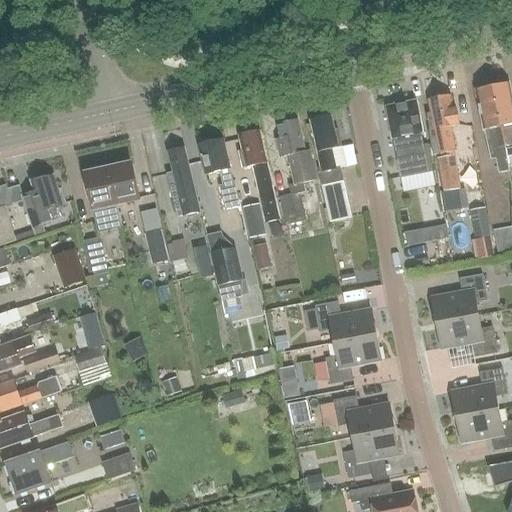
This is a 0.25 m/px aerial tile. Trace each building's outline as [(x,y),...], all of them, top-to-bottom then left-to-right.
[(511,136),(510,126),(511,125),(511,107),(511,108),(506,84),(492,87),(493,90),(504,148),(511,145),(511,136)] [(507,164),(504,148),(493,90),(492,87),(478,90),(483,113),(480,114),(483,132),(489,160),(494,159),(497,174),(509,172),(507,164)] [(433,155),(438,154),(445,153),(445,157),(436,159),(442,193),(460,190),(453,151),(449,128),(459,126),(457,110),(453,110),(450,96),(442,98),(438,96),(431,97),(429,100),(428,101),(430,115),(427,115),(430,132),(428,132),(433,155)] [(423,146),(422,140),(415,103),(402,105),(398,103),(394,104),(392,107),(387,108),(396,152),(401,178),(433,172),(428,145),(423,146)] [(331,117),(322,119),(318,116),(314,117),(312,121),(309,121),(327,210),(348,206),(344,183),(343,184),(340,169),(335,170),(331,151),(341,149),(337,131),(334,131),(331,117)] [(288,157),(292,176),(294,187),(289,188),(291,197),(280,199),(287,227),(307,222),(301,195),(306,194),(304,184),(316,182),(310,152),(304,154),(297,121),(276,126),(279,140),(275,141),(279,158),(288,157)] [(278,220),(275,206),(270,185),(259,132),(256,133),(253,131),(249,132),(247,135),(238,137),(242,152),(238,152),(242,170),(252,168),(256,188),(261,209),(264,223),(278,220)] [(232,175),(230,175),(223,141),(210,144),(206,142),(203,142),(200,146),(197,146),(204,176),(220,173),(223,187),(220,187),(225,209),(240,206),(235,184),(234,184),(232,175)] [(176,213),(182,212),(183,216),(199,212),(184,150),(181,150),(178,148),(174,149),(172,152),(168,153),(172,174),(167,175),(171,192),(176,213)] [(115,204),(139,199),(132,166),(108,171),(115,204)] [(118,214),(115,204),(108,171),(84,176),(92,210),(98,208),(102,226),(111,224),(109,216),(118,214)] [(24,202),(36,237),(45,234),(42,225),(63,219),(59,208),(66,206),(61,191),(58,192),(52,176),(32,183),(35,193),(23,197),(20,187),(8,191),(12,206),(24,202)] [(12,206),(8,191),(6,187),(0,189),(0,210),(6,208),(12,206)] [(264,237),(256,204),(244,207),(251,240),(264,237)] [(0,210),(0,245),(16,240),(15,237),(6,208),(0,210)] [(490,239),(491,238),(485,208),(470,212),(476,241),(472,242),(476,261),(494,257),(490,239)] [(112,231),(121,229),(118,214),(109,216),(111,224),(112,231)] [(511,236),(511,229),(493,232),(496,254),(511,251),(511,236)] [(152,266),(169,262),(162,231),(145,235),(152,266)] [(422,231),(404,235),(407,248),(424,245),(422,231)] [(222,232),(206,235),(218,284),(243,278),(236,248),(226,250),(222,232)] [(90,276),(108,272),(100,239),(82,242),(90,276)] [(261,268),(277,266),(274,242),(258,244),(261,268)] [(73,249),(52,256),(63,287),(84,280),(73,249)] [(0,270),(10,267),(4,251),(0,251),(0,270)] [(183,260),(173,263),(176,274),(187,271),(183,260)] [(355,275),(341,278),(343,287),(357,284),(355,275)] [(436,325),(479,317),(476,304),(488,302),(483,275),(459,280),(462,294),(431,300),(436,325)] [(341,317),(340,313),(338,303),(315,307),(320,334),(331,331),(334,345),(376,337),(371,311),(341,317)] [(0,328),(21,321),(17,310),(0,316),(0,328)] [(50,313),(26,321),(30,332),(53,324),(50,313)] [(79,318),(87,351),(104,347),(96,314),(79,318)] [(479,317),(436,325),(441,350),(471,344),(474,358),(497,354),(493,328),(481,330),(479,317)] [(287,337),(274,339),(277,352),(289,350),(287,337)] [(376,337),(334,345),(337,357),(325,360),(330,386),(353,381),(351,367),(381,361),(376,337)] [(22,356),(21,354),(34,350),(30,338),(13,344),(0,348),(0,374),(21,367),(18,358),(22,356)] [(141,341),(125,348),(132,363),(148,356),(141,341)] [(25,360),(29,373),(60,362),(56,350),(25,360)] [(78,374),(103,366),(97,350),(73,359),(78,374)] [(249,372),(243,373),(240,360),(233,362),(237,383),(273,370),(273,367),(252,372),(252,370),(248,371),(249,372)] [(456,419),(499,411),(496,398),(508,395),(503,369),(479,373),(482,388),(451,394),(456,419)] [(42,400),(61,393),(55,378),(39,383),(37,387),(18,394),(14,382),(0,386),(0,414),(27,405),(42,400)] [(176,379),(161,384),(166,399),(181,393),(176,379)] [(299,392),(297,382),(283,385),(285,395),(299,392)] [(243,391),(222,398),(225,409),(247,403),(243,391)] [(120,419),(112,394),(87,403),(96,428),(120,419)] [(352,439),(394,431),(390,406),(359,411),(356,397),(333,402),(338,428),(350,426),(352,439)] [(306,403),(290,406),(293,419),(309,416),(306,403)] [(456,419),(461,444),(490,439),(492,452),(511,448),(511,421),(501,424),(499,411),(456,419)] [(0,447),(1,450),(53,432),(64,429),(59,416),(29,427),(25,414),(0,422),(0,447)] [(394,431),(352,439),(355,452),(343,454),(348,480),(372,476),(369,461),(399,456),(394,431)] [(44,469),(73,459),(68,443),(6,465),(12,483),(11,486),(13,492),(16,493),(17,496),(50,485),(44,469)] [(114,461),(91,469),(96,484),(119,476),(114,461)] [(511,511),(511,463),(488,468),(495,489),(511,483),(511,502),(508,511),(511,511)] [(321,475),(307,478),(310,494),(324,491),(321,475)] [(383,498),(380,486),(349,492),(351,504),(360,503),(361,511),(362,511),(373,510),(373,511),(416,511),(413,492),(383,498)] [(86,511),(90,511),(84,496),(43,511),(42,511),(86,511)]
